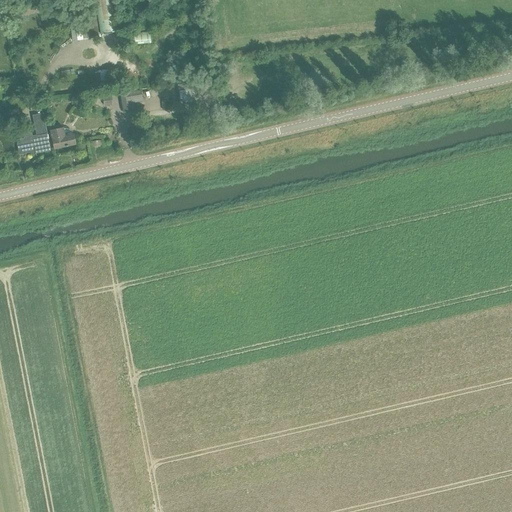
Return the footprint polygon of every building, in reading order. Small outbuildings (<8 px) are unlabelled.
[(95,0),(99,23),(115,21),(111,0),(95,0)] [(48,10),(36,12),(39,24),(50,22),(48,10)] [(71,20),(74,41),(90,39),(88,25),(87,25),(86,18),(71,20)] [(116,46),(136,45),(135,35),(115,36),(116,46)] [(59,50),(62,55),(76,47),(73,42),(59,50)] [(110,68),(98,69),(98,80),(110,80),(110,68)] [(180,90),(181,104),(193,103),(192,89),(191,89),(190,83),(178,85),(179,91),(180,90)] [(133,109),(133,103),(142,102),(141,91),(120,94),(123,111),(133,109)] [(19,134),(17,136),(18,140),(19,145),(20,154),(39,151),(40,153),(51,150),(44,114),(34,116),(38,136),(34,137),(33,133),(24,135),(22,133),(19,134)] [(74,135),(74,134),(73,132),(71,130),(69,129),(67,128),(65,129),(51,132),(55,149),(76,145),(74,135)]
